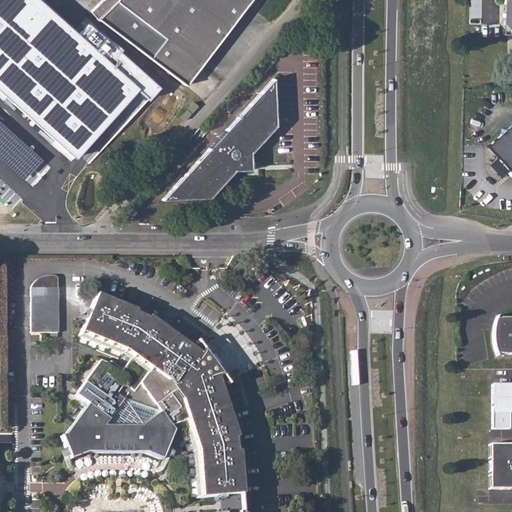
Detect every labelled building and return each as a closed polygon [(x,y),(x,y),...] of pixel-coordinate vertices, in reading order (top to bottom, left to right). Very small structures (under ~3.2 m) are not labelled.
[(96,0),(89,9),(99,20),(114,0),(96,0)] [(248,0),(114,0),(99,20),(185,86),(248,0)] [(60,60),(58,58),(50,63),(56,72),(64,66),(60,60)] [(278,127),(275,80),(163,202),(213,198),(237,172),(253,171),(253,154),(278,127)] [(2,108),(0,110),(0,179),(37,139),(2,108)] [(487,143),(485,145),(487,147),(499,158),(499,165),(505,165),(511,172),(511,121),(506,127),(500,127),(500,133),(488,144),(487,143)] [(59,286),(31,286),(31,331),(59,331),(59,286)] [(83,453),(120,452),(141,451),(160,458),(161,454),(165,447),(179,422),(181,421),(183,420),(187,419),(197,448),(201,497),(243,494),(239,451),(237,451),(234,437),(237,437),(218,377),(222,375),(216,366),(219,363),(216,359),(213,355),(209,358),(203,349),(199,352),(181,339),(149,316),(147,317),(135,312),(136,309),(96,293),(81,332),(125,350),(134,357),(150,368),(147,373),(130,362),(124,370),(112,361),(110,364),(101,360),(75,396),(86,405),(84,408),(65,434),(59,436),(66,455),(67,459),(83,453)] [(491,332),(491,336),(492,340),(493,345),(494,349),(495,352),(497,354),(511,354),(511,318),(495,318),(493,322),(492,327),(491,332)] [(511,382),(493,383),(494,408),(511,408),(511,382)] [(511,444),(488,444),(488,489),(511,489),(511,444)]
